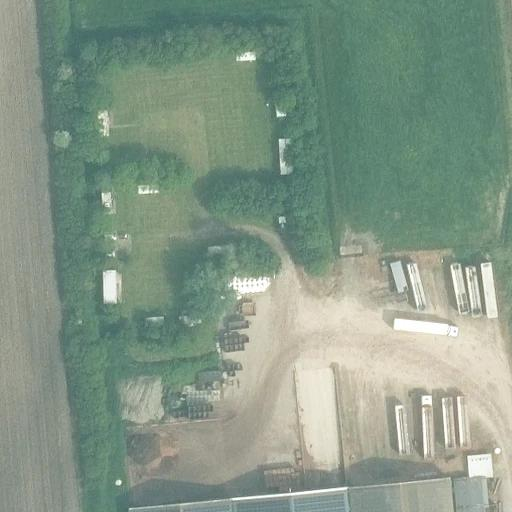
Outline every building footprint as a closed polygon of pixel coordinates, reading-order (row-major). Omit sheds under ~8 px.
[(257,43),(237,43),(238,53),(258,53),(257,43)] [(133,59),(157,57),(157,48),(132,50),(133,59)] [(282,104),(292,103),(290,83),(279,84),(282,104)] [(97,96),(103,122),(113,119),(106,94),(97,96)] [(297,127),(277,127),(277,148),(285,148),(285,164),(297,164),(297,127)] [(106,204),(117,203),(115,181),(104,182),(106,204)] [(205,254),(222,251),(221,242),(204,245),(205,254)] [(118,289),(119,268),(107,267),(106,288),(118,289)] [(119,352),(145,352),(145,344),(119,344),(119,352)] [(333,352),(294,357),(302,431),(342,427),(333,352)] [(134,375),(133,403),(193,405),(194,377),(134,375)] [(347,417),(359,416),(358,379),(346,380),(347,417)] [(390,384),(392,432),(406,431),(404,383),(390,384)] [(348,488),(350,511),(450,511),(447,478),(348,488)] [(350,511),(348,488),(231,499),(232,511),(350,511)] [(127,509),(127,511),(229,511),(228,499),(127,509)]
